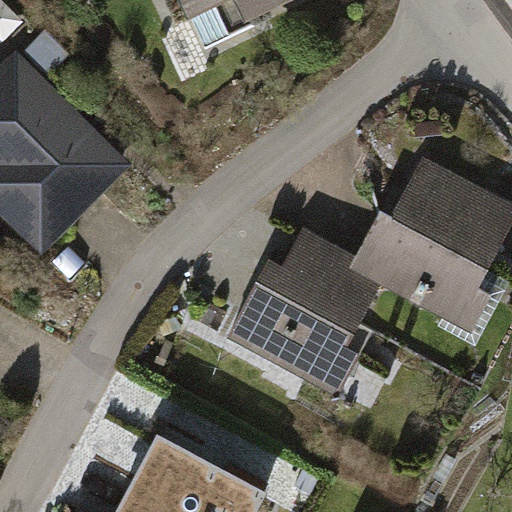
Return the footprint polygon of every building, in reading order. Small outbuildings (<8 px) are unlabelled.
[(282,0),(177,0),(201,48),(254,22),(251,15),(282,0)] [(0,214),(40,254),(131,163),(16,48),(0,63),(0,214)] [(511,222),(511,202),(423,155),(405,189),(393,182),(355,253),(348,266),(381,284),(471,332),(492,293),(478,286),(511,222)] [(225,335),(336,394),(359,352),(347,345),(381,284),(348,266),(355,253),(302,225),(280,265),(267,258),(225,335)] [(115,511),(252,511),(265,490),(159,433),(115,511)]
